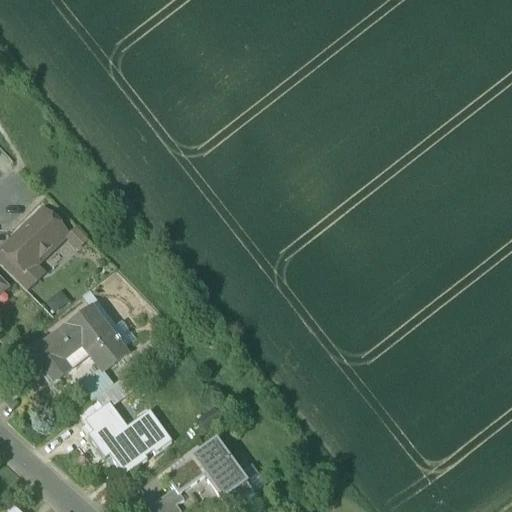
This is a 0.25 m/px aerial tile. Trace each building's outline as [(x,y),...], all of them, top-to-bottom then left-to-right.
[(18,271),(27,280),(31,276),(37,271),(67,241),(41,215),(2,254),(18,271)] [(0,255),(0,269),(10,280),(18,271),(2,254),(0,255)] [(10,280),(27,297),(40,285),(31,276),(27,280),(18,271),(10,280)] [(45,279),(37,271),(31,276),(40,285),(45,279)] [(80,349),(103,379),(127,360),(91,314),(47,349),(59,365),(80,349)] [(39,379),(50,392),(69,378),(59,365),(47,349),(32,360),(44,375),(39,379)] [(0,364),(0,371),(13,388),(28,377),(12,355),(0,364)] [(77,420),(84,429),(104,415),(97,405),(77,420)] [(108,411),(104,415),(112,426),(92,440),(87,444),(104,467),(105,466),(110,472),(114,470),(122,481),(144,464),(152,458),(154,461),(171,448),(149,419),(126,435),(122,431),(108,411)] [(145,414),(122,431),(126,435),(149,419),(145,414)] [(84,429),(92,440),(112,426),(104,415),(84,429)] [(164,484),(173,496),(177,502),(179,501),(204,482),(207,487),(206,487),(224,511),(234,511),(253,498),(215,447),(164,484)] [(144,464),(122,481),(124,483),(146,466),(144,464)] [(183,506),(179,501),(177,502),(173,496),(166,501),(174,511),(175,511),(183,506)] [(175,511),(174,511),(166,501),(151,511),(175,511)]
